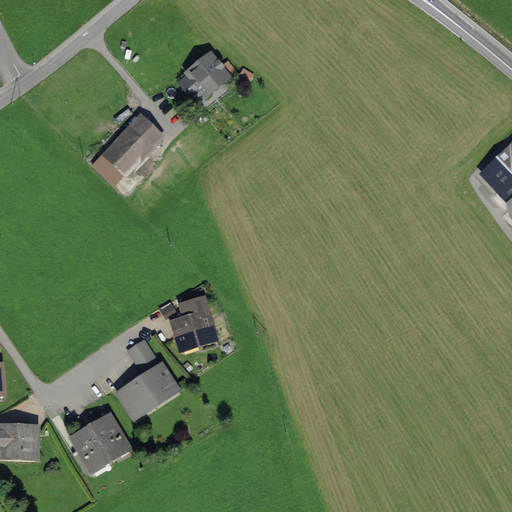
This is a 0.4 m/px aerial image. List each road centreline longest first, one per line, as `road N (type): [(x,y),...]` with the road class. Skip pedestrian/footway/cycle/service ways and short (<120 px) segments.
road 1 (unknown): [(511,469),(212,281),(0,241)]
road 2 (unclassified): [(0,100),(129,0)]
